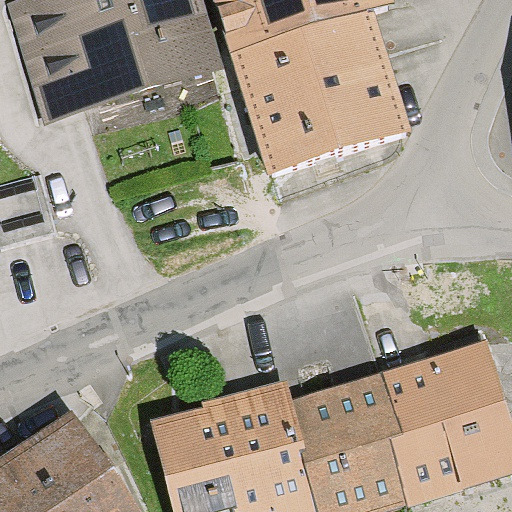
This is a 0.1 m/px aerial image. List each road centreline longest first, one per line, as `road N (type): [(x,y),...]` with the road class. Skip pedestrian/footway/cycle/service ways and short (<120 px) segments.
road 1 (residential): [(425,226),(307,253),(0,381)]
road 2 (residential): [(505,0),(434,175),(425,226)]
